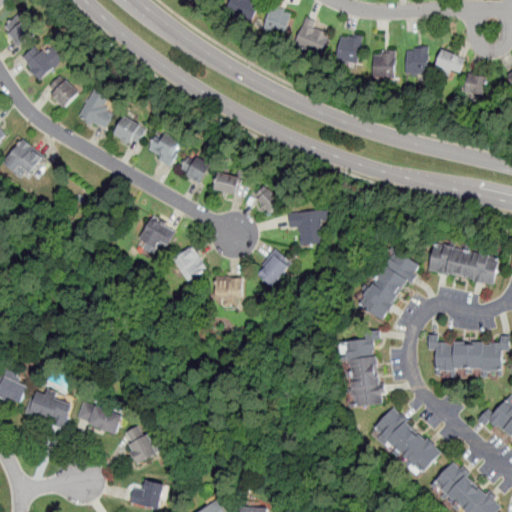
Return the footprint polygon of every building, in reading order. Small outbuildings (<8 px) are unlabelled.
[(230,0),(227,7),(253,18),(260,0),(230,0)] [(285,36),(293,11),(271,3),(263,29),(285,36)] [(20,47),(37,31),(20,13),(3,28),(20,47)] [(296,44),(322,54),(331,28),(306,18),(296,44)] [(336,58),(359,63),(364,37),(341,32),(336,58)] [(40,80),(63,62),(47,41),(24,59),(40,80)] [(429,73),(429,46),(407,46),(407,73),(429,73)] [(459,75),(467,57),(444,48),(436,65),(459,75)] [(375,78),(395,78),(395,49),(375,49),(375,78)] [(464,95),(483,101),(490,77),(471,72),(464,95)] [(49,92),(66,107),(80,91),(62,76),(49,92)] [(111,97),(95,88),(81,115),(106,128),(115,111),(106,107),(111,97)] [(148,127),(125,114),(114,134),(138,147),(148,127)] [(0,139),(10,131),(0,119),(0,139)] [(169,165),(184,144),(163,129),(148,150),(169,165)] [(43,155),(25,138),(5,160),(23,177),(43,155)] [(202,183),(213,164),(192,152),(181,171),(202,183)] [(237,194),(242,176),(220,170),(215,188),(237,194)] [(273,214),(285,202),(266,184),(254,196),(273,214)] [(302,244),(325,242),(323,219),(329,219),(329,208),(290,211),(291,228),(301,227),(302,244)] [(141,238),(163,252),(176,231),(154,218),(141,238)] [(496,284),(502,255),(437,241),(431,270),(496,284)] [(208,269),(194,246),(175,258),(189,280),(208,269)] [(257,273),(274,286),(293,261),(277,248),(257,273)] [(413,285),(425,264),(394,248),(362,307),(386,320),(407,281),(413,285)] [(244,303),(244,275),(218,275),(218,303),(244,303)] [(438,375),(457,375),(457,371),(504,371),(504,351),(511,351),(511,334),(501,334),(501,341),(441,341),(441,333),(430,333),(430,349),(438,349),(438,375)] [(355,407),(385,403),(376,340),(381,339),(380,334),(345,339),(355,407)] [(0,395),(22,404),(30,384),(2,373),(0,378),(0,395)] [(27,412),(64,427),(75,402),(38,386),(27,412)] [(492,420),(511,437),(511,395),(496,413),(489,408),(479,419),(487,425),(492,420)] [(125,414),(85,399),(78,419),(118,434),(125,414)] [(445,450),(392,406),(371,431),(424,475),(445,450)] [(143,422),(123,435),(141,463),(161,450),(143,422)] [(498,511),(506,503),(454,460),(435,483),(469,511),(498,511)] [(161,509),(167,482),(146,478),(144,488),(134,486),(131,503),(161,509)] [(197,511),(228,511),(220,498),(197,511)]
